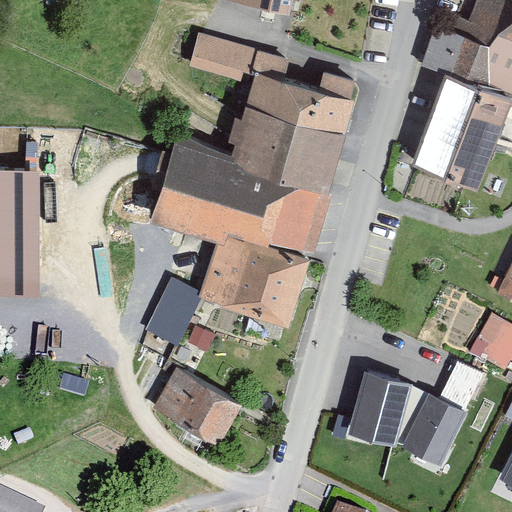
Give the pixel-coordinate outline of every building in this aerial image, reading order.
[(224,0),(225,0),(290,14),(292,0),(224,0)] [(511,0),(477,0),(464,36),(436,24),(422,66),(446,74),(413,165),(478,191),(511,105),(511,0)] [(290,59),(200,32),(191,65),(241,81),(245,70),(256,74),(243,118),(236,116),(230,139),(236,141),(231,156),(179,130),(152,223),(216,242),(201,291),(170,276),(146,330),(178,347),(202,296),(291,330),(312,258),(269,246),(270,241),(313,252),(332,194),(329,193),(356,98),(351,97),(355,81),(322,71),(319,86),(286,77),(290,59)] [(511,107),(502,130),(511,134),(511,107)] [(0,296),(40,297),(40,169),(0,169),(0,296)] [(511,264),(498,293),(511,299),(511,264)] [(511,358),(511,323),(492,312),(472,354),(507,368),(511,358)] [(244,403),(177,366),(154,408),(221,445),(244,403)] [(412,385),(364,371),(348,434),(396,446),(397,442),(404,444),(403,446),(441,466),(469,413),(412,385)] [(511,455),(500,479),(511,485),(511,455)] [(31,511),(0,496),(0,511),(31,511)]
